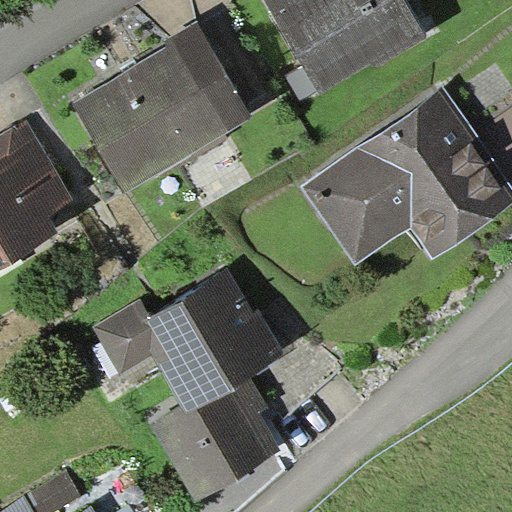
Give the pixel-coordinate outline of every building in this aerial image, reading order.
[(265,0),(321,94),(372,64),(374,68),(427,37),(405,0),(265,0)] [(71,102),(125,193),(254,118),(198,21),(165,40),(168,46),(71,102)] [(511,37),(446,82),(478,127),(511,102),(511,37)] [(297,186),(355,267),(412,228),(432,257),(511,201),(511,175),(478,127),(446,82),(297,186)] [(511,102),(478,127),(511,175),(511,102)] [(0,266),(58,233),(55,228),(81,214),(27,121),(0,135),(0,266)] [(184,404),(187,410),(248,374),(285,352),(259,310),(254,312),(228,268),(150,315),(135,324),(153,354),(184,404)] [(135,324),(150,315),(141,298),(93,325),(120,373),(153,354),(135,324)] [(187,410),(184,404),(150,424),(196,501),(283,450),(259,411),(267,407),(248,374),(187,410)] [(68,471),(31,492),(42,511),(54,511),(82,496),(68,471)] [(97,511),(92,503),(76,511),(38,511),(26,492),(0,507),(0,511),(97,511)]
